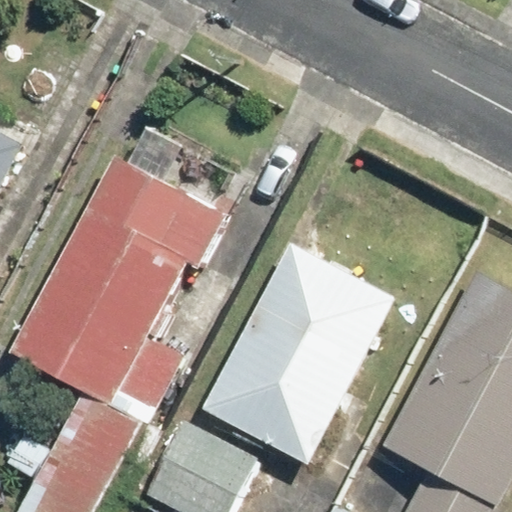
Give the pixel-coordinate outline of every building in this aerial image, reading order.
[(0,224),(44,140),(0,116),(0,297),(15,269),(0,261),(0,224)] [(14,467),(45,483),(29,511),(114,511),(198,351),(210,357),(249,282),(217,265),(264,173),(165,122),(146,157),(133,151),(29,350),(96,385),(68,438),(37,422),(14,467)] [(414,294),(308,238),(219,405),(325,461),(414,294)] [(511,503),(511,280),(491,269),(399,443),(442,465),(417,511),(502,511),(508,501),(511,503)] [(241,511),(272,456),(197,417),(157,491),(196,511),(241,511)]
